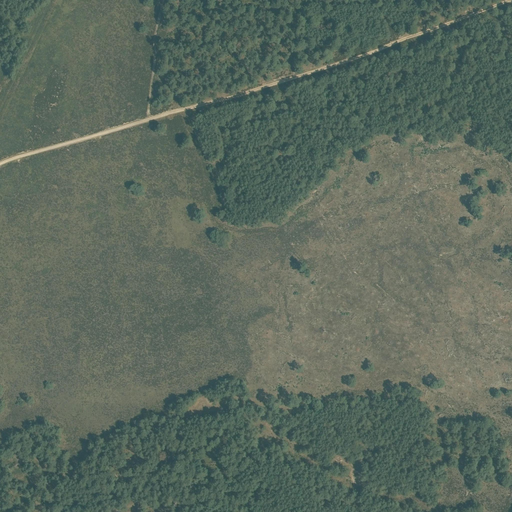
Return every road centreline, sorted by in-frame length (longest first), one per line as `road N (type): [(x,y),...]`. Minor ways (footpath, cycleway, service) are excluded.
road 1 (track): [(508,0),(363,55),(148,120)]
road 2 (track): [(163,0),(148,120)]
